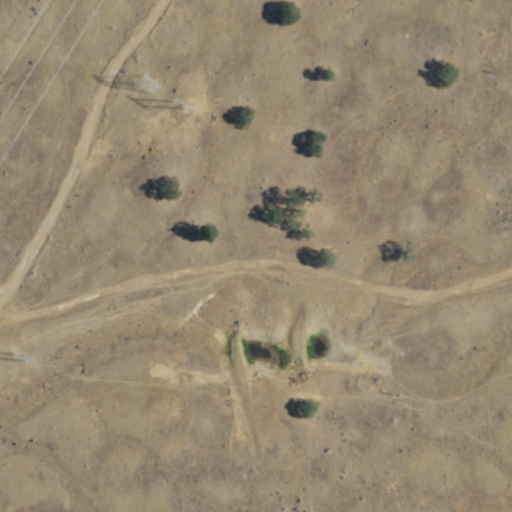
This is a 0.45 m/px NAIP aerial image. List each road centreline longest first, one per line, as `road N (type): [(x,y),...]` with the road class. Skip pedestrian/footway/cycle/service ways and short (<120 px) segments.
road 1 (track): [(0,318),(175,271),(264,259),(323,265),(414,293),(511,271)]
road 2 (track): [(0,301),(68,187),(110,77),(161,0)]
